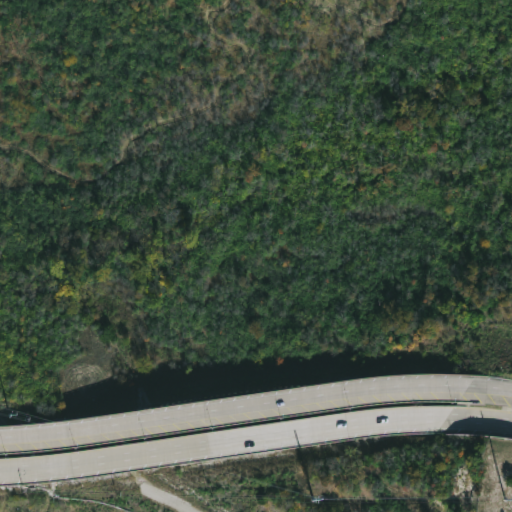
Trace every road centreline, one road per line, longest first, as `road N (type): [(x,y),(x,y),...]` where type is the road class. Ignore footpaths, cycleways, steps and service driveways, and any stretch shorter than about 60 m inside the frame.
road 1 (secondary): [(470,385),(334,391),(0,436)]
road 2 (secondary): [(0,469),(340,420),(451,413)]
